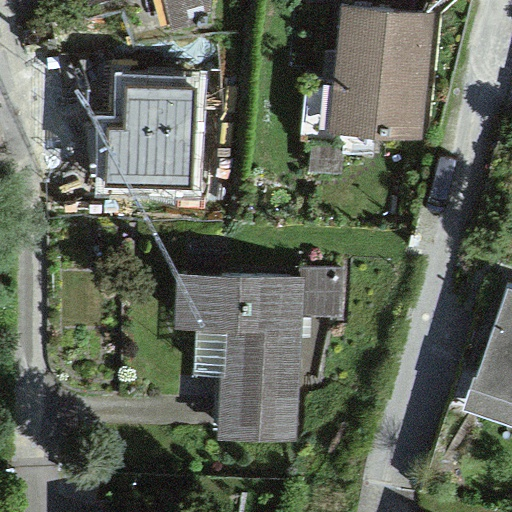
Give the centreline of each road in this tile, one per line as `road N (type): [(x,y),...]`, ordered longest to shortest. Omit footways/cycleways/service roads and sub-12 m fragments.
road 1 (residential): [(493,0),(450,196),(382,426),(372,511)]
road 2 (residential): [(0,54),(27,245),(31,451)]
